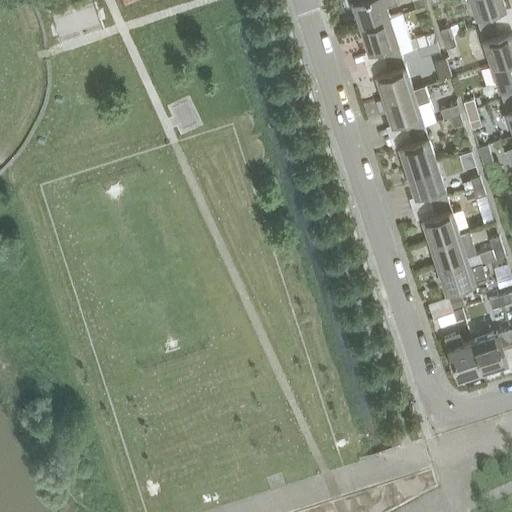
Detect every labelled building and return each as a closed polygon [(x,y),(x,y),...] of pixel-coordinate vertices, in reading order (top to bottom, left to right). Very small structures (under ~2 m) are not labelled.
[(360,26),(389,16),(386,6),(397,2),(396,0),(354,0),(352,1),(360,26)] [(425,5),(422,0),(412,0),(415,8),(425,5)] [(470,0),(479,27),(493,22),(490,11),(505,6),(502,0),(470,0)] [(401,52),(389,16),(360,26),(368,51),(383,46),(386,57),(401,52)] [(511,55),(511,28),(497,33),(493,22),(479,27),(490,63),(511,55)] [(452,35),(449,26),(440,29),(443,38),(452,35)] [(426,43),(436,40),(433,31),(423,34),(426,43)] [(452,35),(443,38),(446,48),(455,45),(452,35)] [(429,53),(439,50),(436,40),(426,43),(429,53)] [(375,73),(383,98),(412,88),(401,52),(386,57),(390,68),(375,73)] [(439,58),(444,75),(454,72),(449,55),(439,58)] [(511,55),(490,63),(502,99),(511,95),(511,55)] [(424,124),(412,88),(383,98),(391,123),(406,118),(409,129),(424,124)] [(511,95),(502,99),(511,129),(511,95)] [(476,107),(473,98),(463,101),(466,110),(476,107)] [(447,107),(449,116),(459,113),(456,104),(447,107)] [(476,107),(466,110),(469,120),(479,117),(476,107)] [(452,125),(462,122),(459,113),(449,116),(452,125)] [(435,160),(424,124),(409,129),(413,140),(398,144),(406,169),(435,160)] [(478,146),(483,162),(492,159),(487,143),(478,146)] [(447,196),(435,160),(406,169),(414,194),(429,190),(432,201),(447,196)] [(482,184),(479,175),(469,178),(472,187),(482,184)] [(475,196),(485,193),(482,184),(472,187),(472,188),(475,196)] [(421,217),(429,241),(458,232),(447,196),(432,201),(436,212),(421,217)] [(429,241),(437,266),(466,256),(466,255),(475,252),(468,230),(459,233),(458,232),(429,241)] [(492,247),(501,244),(498,235),(489,238),(492,247)] [(501,244),(492,247),(492,248),(495,256),(503,253),(501,244)] [(481,262),(482,264),(496,260),(495,256),(492,248),(478,253),(481,262)] [(469,266),(466,256),(437,266),(445,290),(486,277),(482,264),(481,262),(469,266)] [(449,296),(452,309),(461,306),(465,305),(461,292),(449,296)] [(508,292),(498,296),(501,304),(511,301),(508,292)] [(491,307),(501,304),(498,296),(489,299),(491,307)] [(464,316),(461,306),(452,309),(456,319),(464,316)] [(511,339),(508,328),(472,339),(482,369),(507,361),(502,346),(511,342),(511,339)] [(457,377),(482,369),(472,339),(462,343),(458,331),(444,336),(457,377)]
